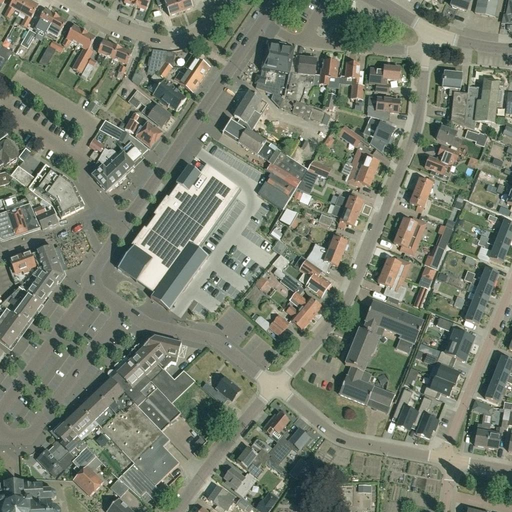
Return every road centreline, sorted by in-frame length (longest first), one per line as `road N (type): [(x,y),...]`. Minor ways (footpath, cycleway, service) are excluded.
road 1 (residential): [(274,387),(352,289),(414,134),(424,54)]
road 2 (residential): [(274,387),(218,342),(140,322),(87,283),(122,228)]
road 3 (residential): [(122,228),(262,21)]
road 4 (residential): [(447,459),(341,439),(274,387)]
road 5 (residential): [(447,459),(511,282)]
road 6 (residential): [(63,0),(160,42),(201,31),(224,0)]
road 7 (residential): [(176,511),(274,387)]
road 8 (residential): [(424,54),(300,42)]
